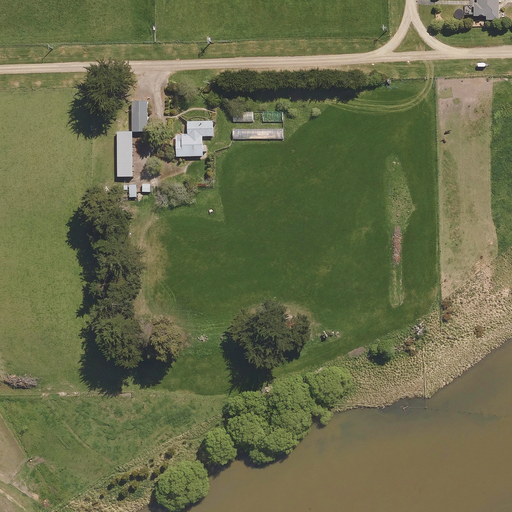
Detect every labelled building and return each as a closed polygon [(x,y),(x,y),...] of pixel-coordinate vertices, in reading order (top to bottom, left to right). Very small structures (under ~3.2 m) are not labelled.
[(499,21),(499,0),(477,0),(478,6),(474,6),(474,16),(487,17),(487,21),(499,21)] [(147,101),(132,101),(133,132),(148,132),(147,101)] [(203,157),(203,153),(207,153),(207,144),(203,144),(202,137),(214,137),(213,122),(188,122),(188,135),(176,136),(177,157),(203,157)] [(133,133),(118,133),(118,177),(133,177),(133,133)] [(151,182),(144,182),(143,192),(151,192),(151,182)] [(136,185),(124,186),(124,192),(130,192),(130,198),(137,198),(136,185)]
